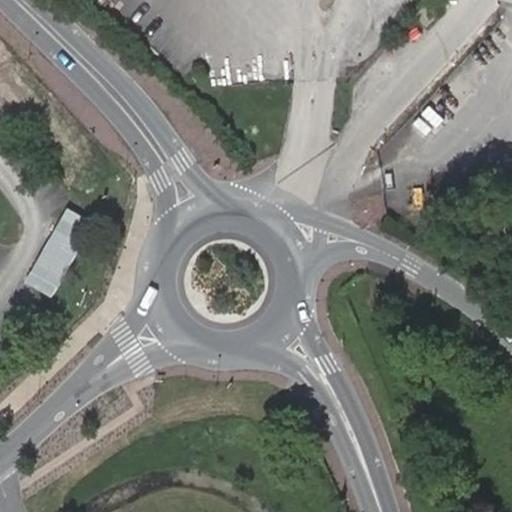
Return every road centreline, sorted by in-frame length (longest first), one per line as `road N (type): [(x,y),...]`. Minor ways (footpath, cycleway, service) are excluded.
road 1 (secondary): [(4,0),(144,152),(159,180),(169,244)]
road 2 (secondary): [(243,214),(196,181),(142,107),(32,0)]
road 3 (unclassified): [(0,458),(172,322)]
road 4 (tertiary): [(382,251),(477,305),(511,336)]
road 5 (tertiary): [(382,251),(342,227),(277,206),(243,214)]
road 6 (secondary): [(380,511),(334,397)]
